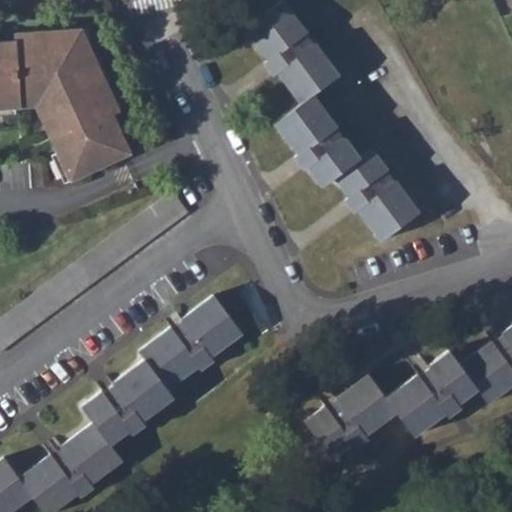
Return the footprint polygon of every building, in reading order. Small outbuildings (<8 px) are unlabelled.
[(281,0),(242,28),(296,104),(270,122),(316,187),(330,176),(376,240),(414,214),(368,149),(353,158),(308,94),(334,76),(281,0)] [(0,105),(11,105),(33,103),(68,177),(126,150),(108,111),(102,98),(108,95),(80,35),(71,35),(70,28),(11,33),(11,41),(0,41),(0,105)] [(419,40),(410,48),(415,53),(423,44),(419,40)] [(115,108),(108,95),(102,98),(108,111),(115,108)] [(0,114),(12,113),(11,105),(0,105),(0,114)] [(62,182),(68,177),(55,150),(49,153),(62,182)] [(32,291),(0,315),(0,346),(183,211),(168,190),(32,291)] [(2,455),(0,456),(0,511),(2,511),(30,493),(42,511),(44,511),(119,458),(108,441),(169,396),(170,394),(164,385),(238,331),(211,294),(136,348),(143,356),(80,403),(91,419),(16,474),(2,455)] [(364,372),(299,420),(327,456),(391,410),(409,432),(472,386),(483,402),(511,380),(511,321),(455,364),(444,349),(381,396),(364,372)]
